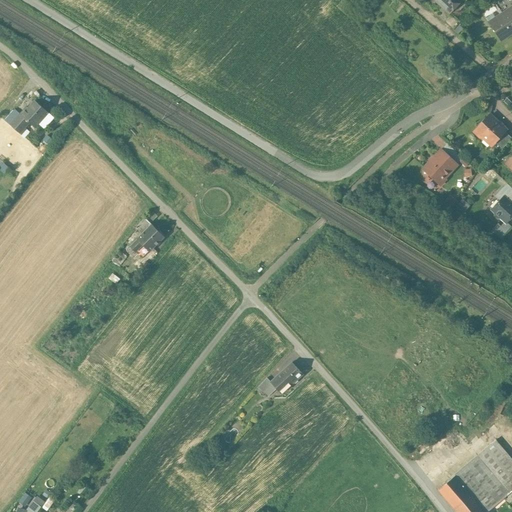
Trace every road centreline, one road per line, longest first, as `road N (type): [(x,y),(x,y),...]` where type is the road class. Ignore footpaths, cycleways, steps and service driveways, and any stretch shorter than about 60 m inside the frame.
road 1 (unclassified): [(480,85),(418,116),(350,169),(311,175),(29,0)]
road 2 (unclassified): [(251,294),(0,46)]
road 3 (unclassified): [(444,511),(251,294)]
road 4 (unclassified): [(251,294),(83,511)]
road 5 (unknown): [(360,181),(477,252)]
